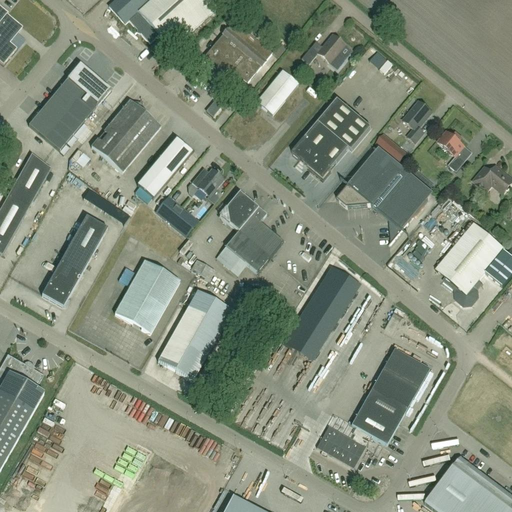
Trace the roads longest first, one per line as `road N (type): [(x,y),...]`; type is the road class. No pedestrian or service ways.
road 1 (unclassified): [(379,511),(466,363),(465,352),(341,236),(82,24)]
road 2 (unclassified): [(366,511),(0,307)]
road 3 (unclassified): [(511,143),(339,0)]
road 4 (unclassified): [(0,119),(82,24)]
